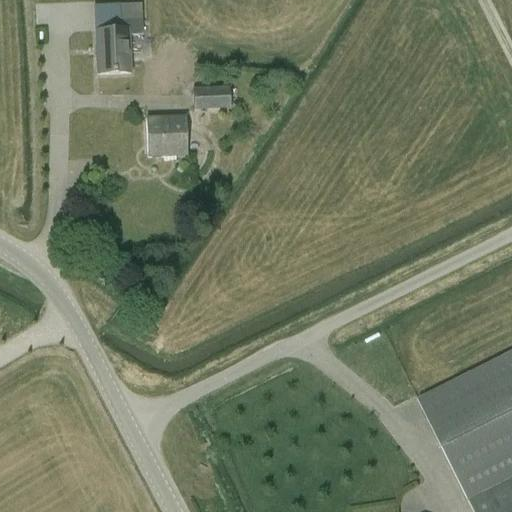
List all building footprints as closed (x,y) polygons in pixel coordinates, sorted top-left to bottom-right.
[(140,6),(115,7),(116,21),(140,20),(140,6)] [(116,21),(116,30),(95,31),(96,75),(129,73),(127,38),(141,38),(140,20),(116,21)] [(227,89),(192,90),(193,110),(228,109),(227,89)] [(145,119),(146,157),(186,156),(185,118),(145,119)] [(511,511),(511,353),(418,401),(468,502),(473,511),(511,511)]
